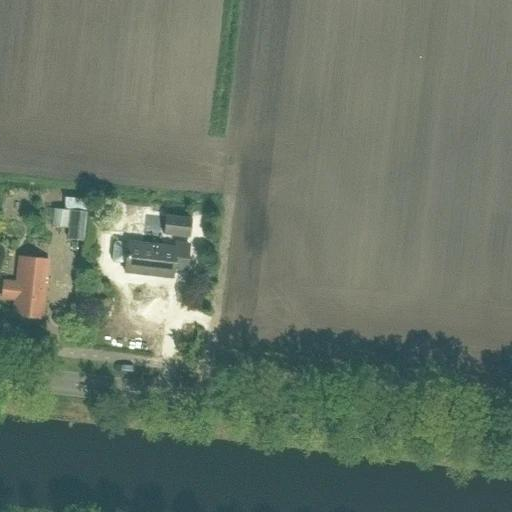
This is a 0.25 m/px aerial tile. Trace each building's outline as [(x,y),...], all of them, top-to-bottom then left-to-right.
[(67,228),(68,211),(53,210),(51,227),(67,228)] [(70,212),(67,240),(84,242),(88,213),(70,212)] [(165,216),(162,236),(189,239),(191,219),(165,216)] [(124,264),(123,274),(171,280),(172,270),(185,271),(188,245),(174,244),(173,248),(115,241),(112,244),(110,260),(112,263),(124,264)] [(12,316),(41,320),(46,280),(45,280),(47,262),(19,258),(16,284),(3,283),(1,299),(14,300),(12,316)]
